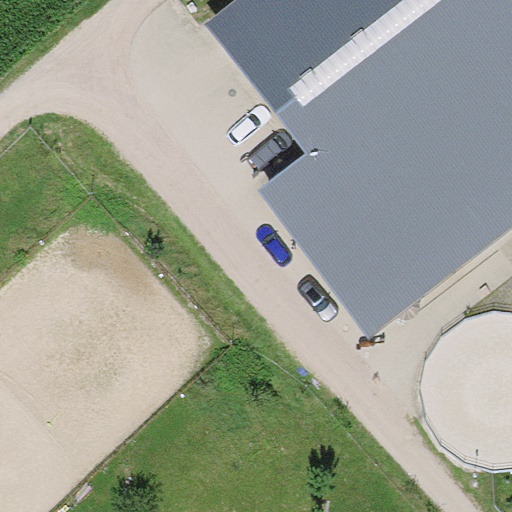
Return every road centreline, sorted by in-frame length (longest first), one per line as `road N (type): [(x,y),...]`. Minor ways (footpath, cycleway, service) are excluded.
road 1 (track): [(64,73),(450,511)]
road 2 (track): [(0,130),(154,0)]
